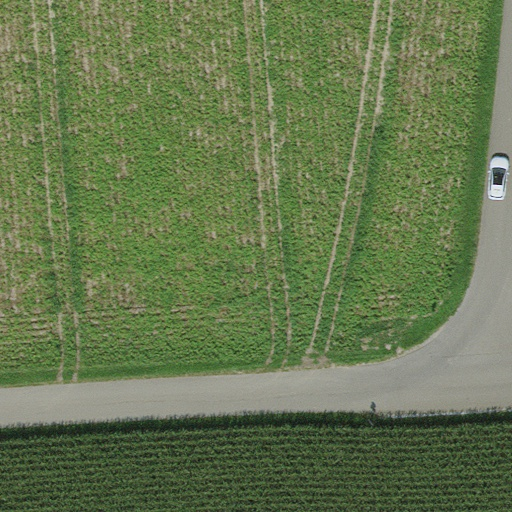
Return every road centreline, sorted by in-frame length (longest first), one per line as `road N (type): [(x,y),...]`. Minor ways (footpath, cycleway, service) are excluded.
road 1 (unclassified): [(487,386),(0,417)]
road 2 (residential): [(511,170),(487,386)]
